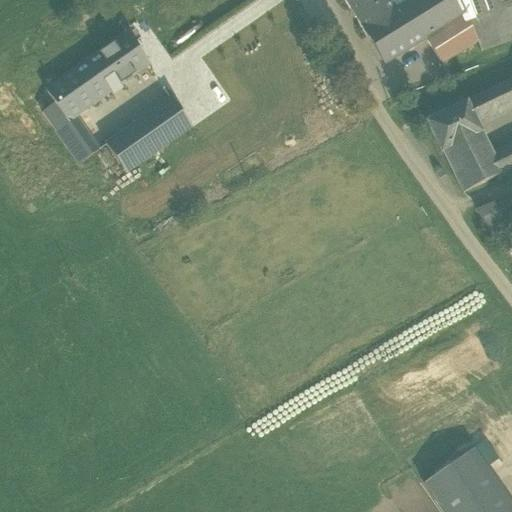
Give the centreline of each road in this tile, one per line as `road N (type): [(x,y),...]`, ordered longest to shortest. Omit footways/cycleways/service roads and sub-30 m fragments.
road 1 (unclassified): [(312,0),(440,198),(511,289)]
road 2 (unknown): [(27,80),(176,0)]
